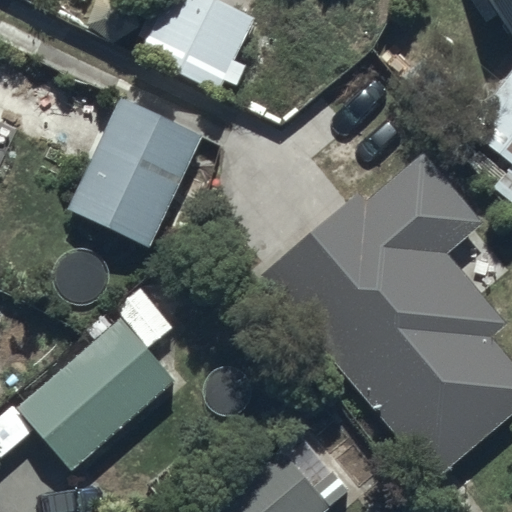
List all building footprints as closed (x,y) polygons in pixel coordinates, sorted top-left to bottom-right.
[(136,52),(214,91),(252,16),(220,0),(151,0),(134,36),(142,40),(136,52)] [(511,0),(485,0),(511,39),(511,0)] [(116,95),(63,206),(148,247),(201,135),(116,95)] [(353,190),(258,271),(432,479),(511,411),(511,364),(489,338),(505,324),(446,254),(481,225),(418,151),(361,199),(353,190)] [(13,406),(69,470),(172,380),(146,349),(171,327),(137,288),(112,310),(117,316),(13,406)] [(208,507),(211,511),(322,511),(329,507),(327,505),(344,491),(316,457),(298,471),(278,448),(208,507)]
